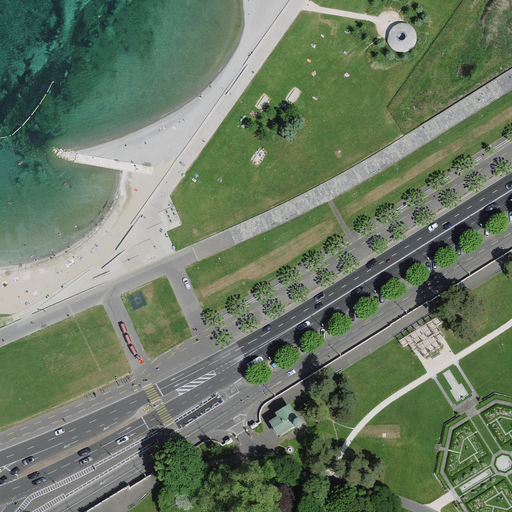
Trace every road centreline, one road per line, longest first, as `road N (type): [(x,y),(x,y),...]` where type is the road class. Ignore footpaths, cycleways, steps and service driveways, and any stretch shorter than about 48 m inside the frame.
road 1 (primary): [(225,368),(511,190)]
road 2 (unclassified): [(244,400),(511,233)]
road 3 (primary): [(0,498),(148,427),(213,375)]
road 4 (unclassified): [(59,511),(244,400)]
road 5 (primary): [(213,375),(43,447)]
